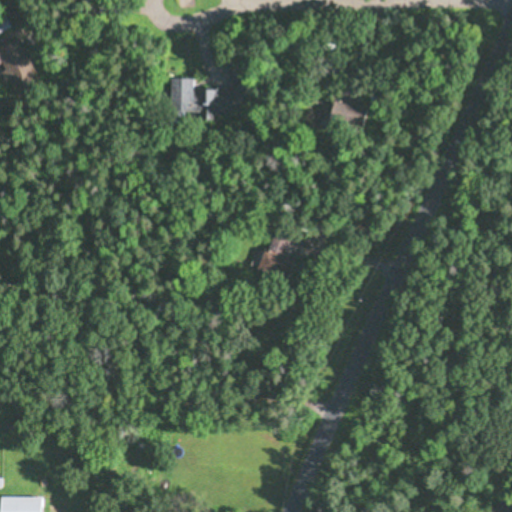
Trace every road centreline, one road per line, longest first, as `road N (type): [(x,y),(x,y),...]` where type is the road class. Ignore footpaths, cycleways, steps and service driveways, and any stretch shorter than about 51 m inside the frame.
road 1 (residential): [(287,511),(511,25)]
road 2 (residential): [(511,4),(489,10),(269,0),(157,13),(194,27),(273,1)]
